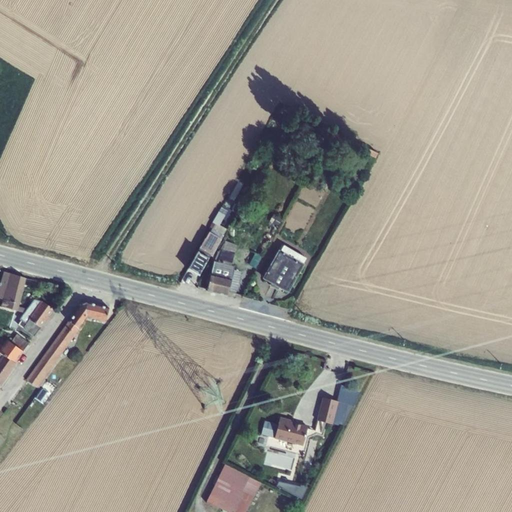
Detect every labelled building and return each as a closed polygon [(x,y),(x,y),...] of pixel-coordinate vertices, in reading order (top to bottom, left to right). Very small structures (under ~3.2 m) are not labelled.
[(332,132),(327,142),(337,147),(342,136),(332,132)] [(315,143),(308,157),(315,161),(322,147),(315,143)] [(367,149),(365,153),(374,158),(377,153),(367,149)] [(352,182),(347,192),(352,194),(357,185),(352,182)] [(197,252),(187,270),(198,276),(208,258),(219,238),(227,229),(218,224),(220,219),(216,217),(208,232),(197,252)] [(210,273),(206,291),(227,296),(228,292),(237,294),(242,272),(233,270),(234,266),(231,266),(234,253),(237,245),(225,241),(222,247),(220,246),(220,250),(219,253),(215,252),(210,273)] [(278,250),(262,278),(287,293),(304,264),(302,264),(305,258),(283,245),(280,251),(278,250)] [(3,272),(0,282),(0,301),(1,301),(0,305),(0,306),(17,311),(24,312),(26,309),(18,307),(25,279),(3,272)] [(20,321),(17,325),(33,337),(40,328),(53,310),(41,301),(40,301),(33,299),(26,309),(24,312),(19,319),(20,321)] [(68,322),(78,329),(86,317),(105,322),(108,308),(86,302),(82,303),(68,322)] [(78,329),(68,322),(67,322),(25,380),(36,388),(78,330),(78,329)] [(0,353),(1,355),(8,360),(9,359),(15,364),(14,363),(22,351),(28,343),(16,334),(10,343),(5,340),(0,335),(0,353)] [(0,384),(15,364),(9,359),(8,360),(1,355),(0,353),(0,384)] [(322,398),(316,420),(332,424),(334,417),(341,419),(345,403),(337,402),(322,398)] [(265,421),(261,435),(274,438),(302,446),(307,426),(291,422),(291,420),(279,417),(277,424),(265,421)] [(293,467),(295,456),(269,451),(267,462),(293,467)] [(224,464),(205,502),(226,511),(245,511),(261,482),(224,464)]
